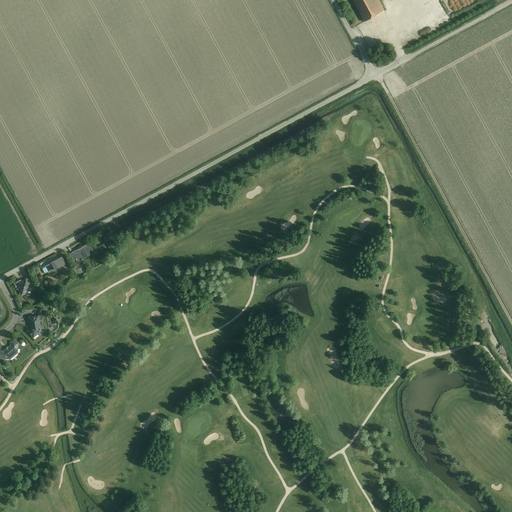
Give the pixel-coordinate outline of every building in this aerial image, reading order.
[(352,0),(364,22),(384,11),(378,0),(352,0)] [(81,247),(80,248),(78,249),(69,254),(72,261),(76,259),(77,260),(80,258),(81,260),(82,259),(87,257),(86,255),(89,253),(88,252),(93,249),(89,243),(85,245),(85,244),(82,246),(81,246),(81,247)] [(61,257),(45,266),(48,272),(65,263),(61,257)] [(35,288),(29,277),(25,279),(25,280),(22,282),(21,279),(14,283),(16,288),(18,286),(19,288),(18,289),(21,295),(26,292),(26,291),(29,289),(30,291),(35,288)] [(38,316),(28,318),(30,327),(27,330),(33,338),(41,331),(38,316)] [(17,353),(18,342),(11,342),(10,345),(8,348),(7,347),(5,349),(5,350),(3,351),(0,350),(0,358),(10,359),(10,358),(16,353),(17,353)]
